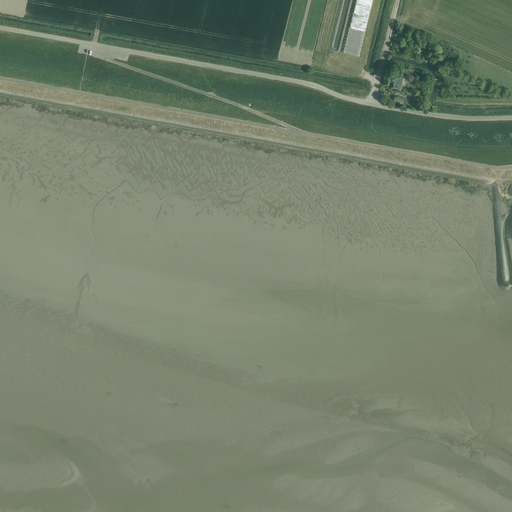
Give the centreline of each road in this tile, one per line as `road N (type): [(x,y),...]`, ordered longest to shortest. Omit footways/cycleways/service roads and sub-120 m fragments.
road 1 (unclassified): [(371,103),(291,80),(0,27)]
road 2 (unclassified): [(371,103),(511,118)]
